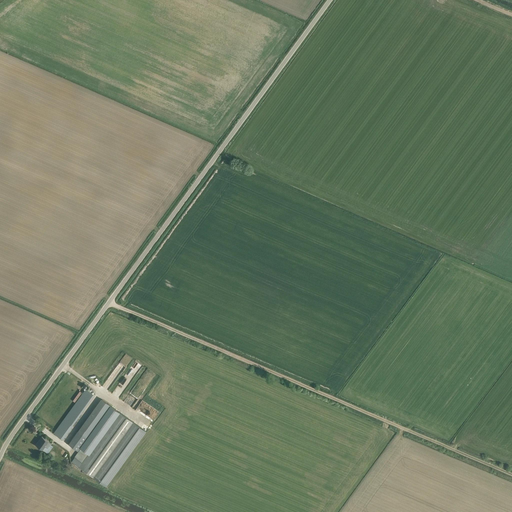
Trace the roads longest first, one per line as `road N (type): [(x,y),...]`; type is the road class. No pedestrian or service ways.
road 1 (unclassified): [(0,454),(330,0)]
road 2 (track): [(108,303),(511,474)]
